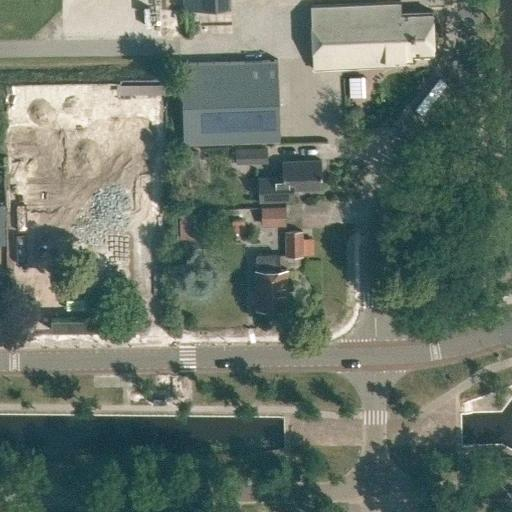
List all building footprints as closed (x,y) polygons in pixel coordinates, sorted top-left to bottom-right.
[(230,0),(183,0),(184,11),(231,10),(230,0)] [(387,64),(411,63),(411,57),(432,56),(430,12),(400,13),(400,2),(310,6),(313,71),(387,68),(387,64)] [(280,142),(277,61),(179,64),(182,145),(280,142)] [(20,95),(20,158),(61,157),(61,210),(144,208),(142,93),(20,95)] [(236,164),(268,163),(267,150),(235,151),(236,164)] [(282,163),(283,176),(257,176),(258,202),(293,201),(293,190),(322,189),(320,161),(282,163)] [(285,206),(261,207),(261,226),(286,226),(285,206)] [(175,215),(176,237),(196,236),(195,214),(175,215)] [(286,256),(302,256),(302,232),(286,232),(286,256)] [(257,270),(256,270),(256,309),(287,308),(286,270),(279,270),(278,255),(257,255),(257,270)]
